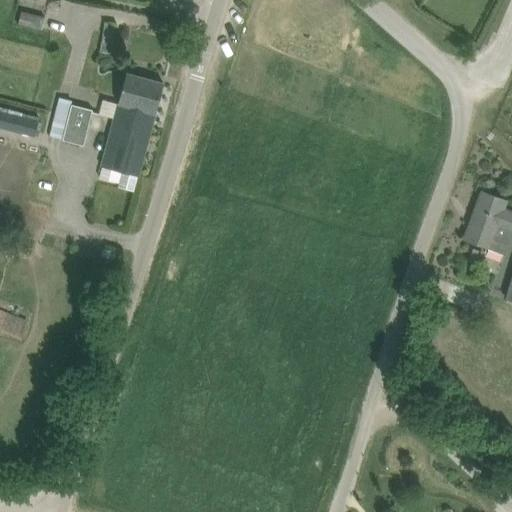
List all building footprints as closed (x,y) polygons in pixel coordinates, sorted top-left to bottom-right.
[(104,32),(100,50),(111,52),(115,34),(104,32)] [(122,171),(139,175),(151,129),(152,127),(156,113),(164,83),(128,73),(120,103),(115,119),(103,165),(100,177),(119,182),(122,171)] [(72,104),(72,105),(69,120),(67,126),(88,131),(94,110),(72,104)] [(0,127),(35,136),(39,120),(0,110),(0,127)] [(85,145),(88,131),(67,126),(69,120),(57,117),(52,136),(64,139),(63,140),(85,145)] [(511,208),(507,206),(509,201),(483,191),(465,238),(506,253),(511,236),(511,208)] [(28,320),(7,312),(1,328),(22,336),(28,320)]
